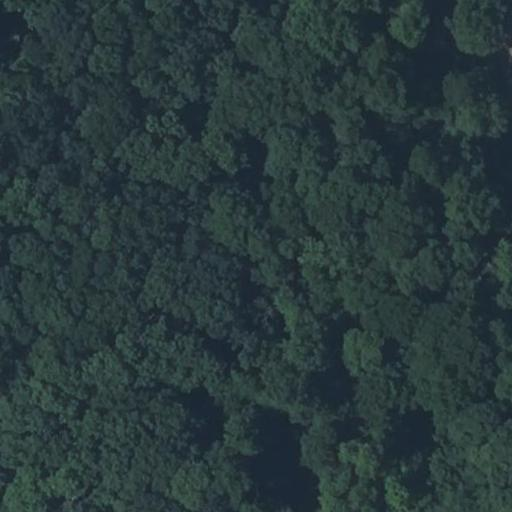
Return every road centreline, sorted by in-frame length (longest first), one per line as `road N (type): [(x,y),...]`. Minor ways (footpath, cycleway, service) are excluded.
road 1 (residential): [(410,0),(317,75),(206,218),(29,511)]
road 2 (track): [(449,45),(318,511)]
